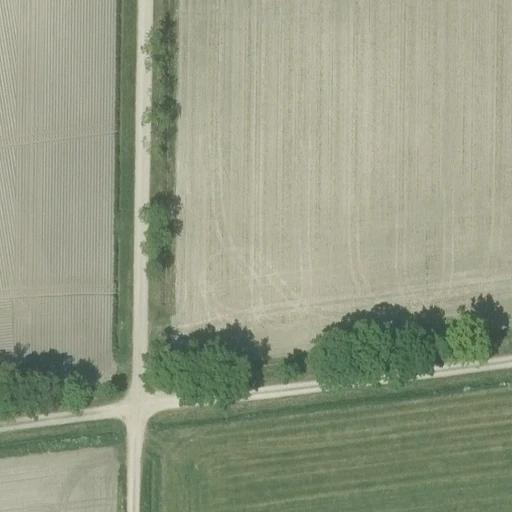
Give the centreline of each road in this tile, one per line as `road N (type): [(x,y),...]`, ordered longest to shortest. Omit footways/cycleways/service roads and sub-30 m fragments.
road 1 (track): [(136,410),(146,0)]
road 2 (track): [(136,410),(511,363)]
road 3 (track): [(0,430),(136,410)]
